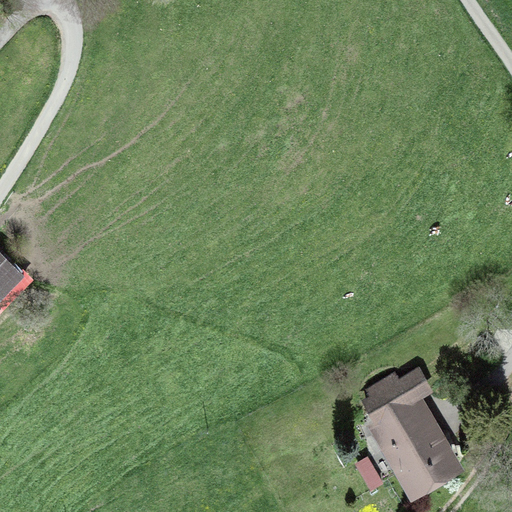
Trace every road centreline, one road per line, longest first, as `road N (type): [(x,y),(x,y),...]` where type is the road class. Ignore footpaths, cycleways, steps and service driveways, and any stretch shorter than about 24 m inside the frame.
road 1 (track): [(0,191),(69,66),(72,31),(53,0)]
road 2 (track): [(511,407),(447,511)]
